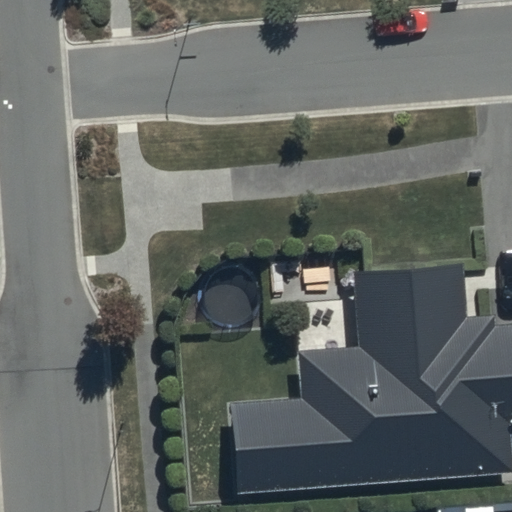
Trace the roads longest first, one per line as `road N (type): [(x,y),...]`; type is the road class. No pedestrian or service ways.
road 1 (residential): [(29,86),(511,50)]
road 2 (residential): [(29,86),(61,511)]
